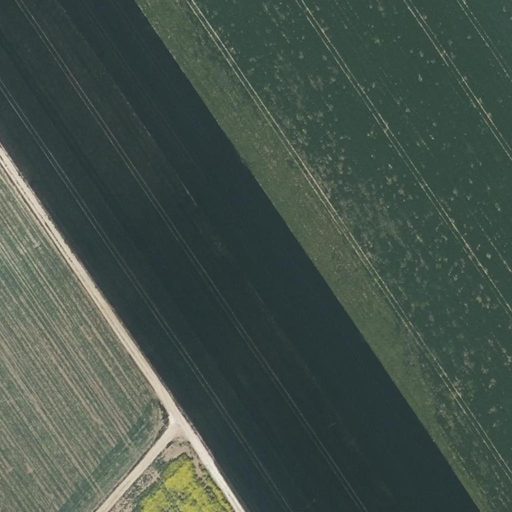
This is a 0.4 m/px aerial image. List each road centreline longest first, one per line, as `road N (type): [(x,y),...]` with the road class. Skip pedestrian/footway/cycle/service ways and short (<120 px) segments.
road 1 (track): [(239,511),(0,152)]
road 2 (track): [(97,511),(179,419)]
